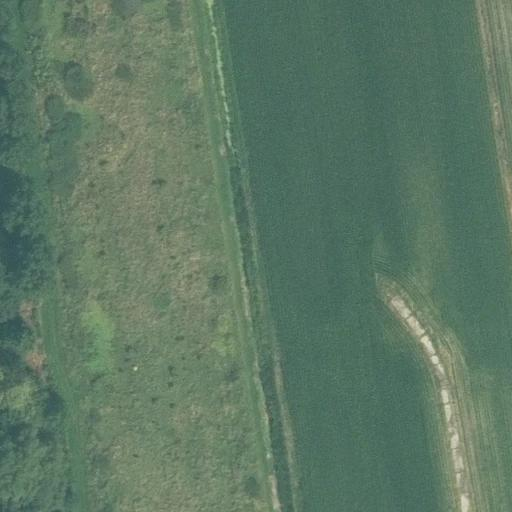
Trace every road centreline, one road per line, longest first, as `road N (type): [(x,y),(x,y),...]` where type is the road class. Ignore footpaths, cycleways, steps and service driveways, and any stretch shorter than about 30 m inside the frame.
road 1 (track): [(458,511),(423,359),(369,269),(334,0)]
road 2 (track): [(270,511),(191,0)]
